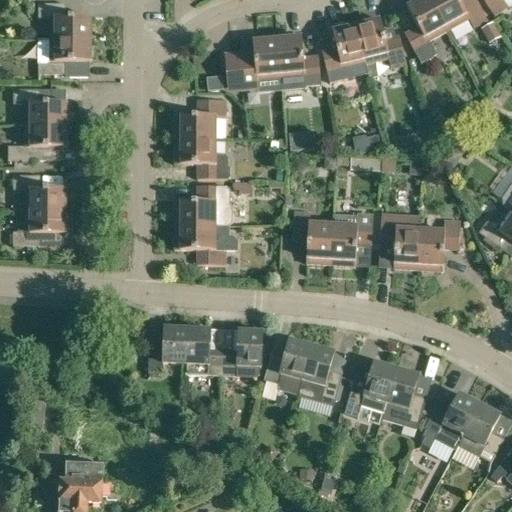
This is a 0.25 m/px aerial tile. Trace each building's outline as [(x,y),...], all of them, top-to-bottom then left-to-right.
[(418,60),(421,65),(435,58),(428,43),(448,32),(429,0),(420,0),(406,8),(417,27),(404,35),(418,60)] [(429,0),(448,32),(468,21),(474,30),(488,22),(475,0),(464,0),(460,3),(457,0),(429,0)] [(481,0),(495,18),(508,9),(502,0),(501,0),(481,0)] [(50,41),(91,41),(91,18),(65,18),(65,6),(38,6),(38,19),(50,19),(50,41)] [(388,61),(391,70),(406,67),(398,33),(383,36),(379,20),(356,26),(365,66),(369,80),(378,78),(374,64),(388,61)] [(481,30),(489,45),(501,39),(494,23),(481,30)] [(343,72),(365,66),(356,26),(332,32),(335,43),(319,47),(329,85),(345,81),(343,72)] [(277,40),(280,81),(303,79),(305,89),(321,87),(318,58),(303,60),(301,38),(277,40)] [(240,85),(241,92),(258,91),(257,83),(280,81),(277,40),(252,42),(253,55),(224,57),(227,86),(240,85)] [(91,63),(91,41),(50,41),(38,41),(38,62),(37,76),(64,76),(64,63),(89,64),(91,63)] [(222,91),(221,78),(205,79),(207,92),(222,91)] [(25,127),(66,127),(66,104),(40,104),(40,92),(13,92),(13,105),(25,105),(25,127)] [(175,117),(174,142),(216,142),(216,119),(225,119),(225,103),(196,102),(196,118),(175,117)] [(40,162),(53,162),(53,149),(66,149),(66,127),(25,127),(25,148),(13,148),(8,148),(8,162),(40,162)] [(378,137),(366,139),(366,137),(353,140),(356,156),(381,151),(378,137)] [(196,181),(227,182),(230,179),(230,169),(227,168),(227,166),(227,159),(224,155),(216,155),(216,142),(174,142),(174,166),(196,166),(196,181)] [(423,151),(427,159),(434,157),(431,149),(423,151)] [(458,161),(448,154),(441,164),(451,171),(458,161)] [(351,159),(350,171),(366,172),(366,160),(351,159)] [(459,187),(461,179),(455,175),(449,180),(452,187),(459,187)] [(25,213),(66,213),(66,190),(40,190),(40,177),(13,177),(13,191),(25,191),(25,213)] [(233,190),(239,190),(239,195),(250,195),(250,185),(233,185),(233,190)] [(502,208),(509,212),(511,214),(511,187),(502,201),(502,208)] [(174,203),(174,228),(216,228),(216,227),(230,228),(232,224),(232,209),(230,207),(230,192),(226,188),(196,188),(196,203),(174,203)] [(509,241),(511,243),(511,214),(509,212),(499,226),(493,222),(486,224),(478,235),(501,251),(509,241)] [(13,248),(47,248),(47,235),(66,235),(66,213),(25,213),(25,234),(13,234),(13,248)] [(306,266),(330,267),(333,226),(309,225),(310,215),(294,214),(292,242),(307,244),(306,266)] [(333,226),(330,267),(355,269),(355,266),(356,247),(371,247),(373,217),(356,216),(356,218),(333,217),(333,226)] [(393,271),(418,272),(420,231),(421,218),(381,216),(379,248),(394,249),(393,271)] [(418,272),(442,274),(443,252),(458,253),(460,223),(443,222),(442,232),(420,231),(418,272)] [(237,243),(233,239),(230,239),(230,228),(216,227),(216,228),(174,228),(174,252),(197,252),(197,267),(225,267),(225,251),(236,251),(237,243)] [(163,365),(186,366),(187,330),(164,329),(163,349),(149,348),(148,375),(163,376),(163,365)] [(208,377),(222,378),(224,351),(210,351),(211,331),(187,330),(186,366),(187,366),(187,377),(208,377)] [(222,378),(259,380),(259,369),(261,369),(262,333),(238,332),(238,351),(224,351),(222,378)] [(279,391),(298,397),(312,347),(289,341),(284,360),(270,357),(263,383),(277,386),(279,391)] [(342,377),(328,373),(334,354),(312,347),(298,397),(333,407),(335,402),(342,377)] [(396,370),(374,363),(368,383),(354,380),(347,404),(382,414),(392,385),(396,370)] [(380,421),(416,432),(426,400),(412,396),(418,377),(396,370),(392,385),(382,414),(380,421)] [(457,448),(480,406),(459,395),(450,413),(437,406),(425,430),(422,437),(424,438),(421,445),(431,449),(434,442),(454,453),(457,448)] [(22,401),(21,427),(41,429),(44,403),(22,401)] [(480,406),(457,448),(478,459),(479,459),(490,465),(503,441),(490,434),(500,416),(480,406)] [(144,408),(146,431),(169,430),(169,417),(162,417),(161,407),(144,408)] [(511,453),(490,477),(497,483),(502,478),(505,481),(511,487),(511,453)] [(58,511),(87,511),(87,505),(101,505),(102,468),(66,466),(66,482),(60,481),(58,511)] [(398,467),(395,474),(402,476),(404,470),(398,467)] [(312,472),(299,471),(299,481),(312,482),(312,472)] [(330,496),(334,482),(324,480),(320,493),(330,496)]
